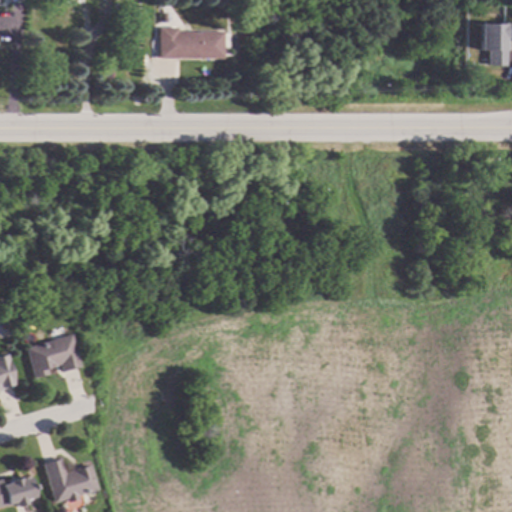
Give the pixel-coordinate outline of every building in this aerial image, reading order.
[(500,51),(504,51),(504,69),(488,69),(488,56),(474,56),(474,33),(477,33),(477,16),(500,16),(500,51)] [(175,31),(221,31),(221,58),(156,58),(156,27),(175,27),(175,31)] [(76,368),(75,368),(60,373),(58,373),(56,364),(51,365),(52,366),(43,369),(44,375),(30,380),(21,348),(67,335),(76,368)] [(10,385),(9,385),(0,387),(0,356),(2,356),(10,385)] [(62,473),(87,465),(95,490),(74,496),(76,500),(64,503),(63,500),(51,504),(40,464),(42,464),(55,460),(58,459),(62,473)] [(32,496),(23,499),(25,506),(13,509),(12,504),(0,507),(0,484),(8,482),(7,479),(17,476),(18,479),(27,476),(32,496)]
